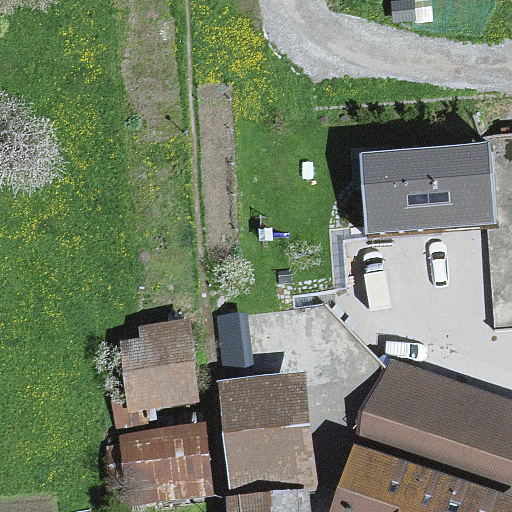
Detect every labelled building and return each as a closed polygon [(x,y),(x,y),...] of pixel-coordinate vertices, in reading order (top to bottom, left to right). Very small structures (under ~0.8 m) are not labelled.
[(501,154),(371,168),(380,245),(510,230),(501,154)] [(197,332),(127,343),(138,414),(208,403),(197,332)] [(511,511),(511,413),(393,368),(338,511),(511,511)] [(310,377),(220,387),(231,487),(321,477),(310,377)] [(210,438),(121,447),(126,498),(215,488),(210,438)]
